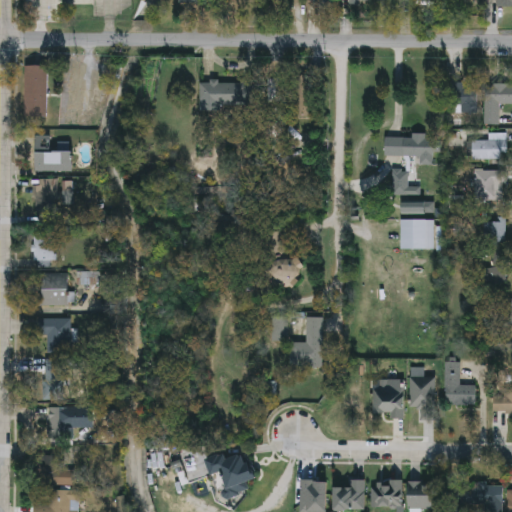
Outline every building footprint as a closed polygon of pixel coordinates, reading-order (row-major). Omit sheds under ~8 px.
[(511,0),(511,8),(497,8),(497,1),(485,1),(485,0),(511,0)] [(48,67),(48,118),(25,118),(25,67),(48,67)] [(201,102),(201,84),(231,84),(231,102),(201,102)] [(484,85),(511,85),(511,105),(500,105),(500,127),(484,126),(484,85)] [(450,90),(472,90),(472,116),(450,116),(450,90)] [(387,136),(434,138),(433,166),(420,165),(420,158),(386,157),(387,136)] [(473,161),(473,142),(489,142),(489,136),(507,136),(507,161),(473,161)] [(37,151),(37,138),(50,138),(50,151),(37,151)] [(73,153),(73,173),(36,173),(36,153),(73,153)] [(420,188),(420,197),(392,197),(392,171),(409,171),(409,188),(420,188)] [(499,202),(475,202),(475,172),(505,172),(505,186),(499,186),(499,202)] [(57,181),(57,216),(34,216),(34,181),(57,181)] [(403,217),(403,203),(426,203),(426,217),(403,217)] [(507,244),(489,244),(489,219),(507,219),(507,244)] [(401,251),(401,222),(426,222),(426,251),(401,251)] [(55,234),(55,267),(33,267),(33,234),(55,234)] [(494,267),(493,252),(506,251),(507,266),(494,267)] [(300,273),(284,291),(268,277),(283,259),(300,273)] [(69,293),(74,293),(74,307),(41,307),(41,275),(69,275),(69,293)] [(273,342),(273,318),(288,318),(288,342),(273,342)] [(44,320),(70,320),(70,354),(44,354),(44,320)] [(324,368),(302,368),(302,334),(324,334),(324,368)] [(445,363),(461,363),(461,408),(445,408),(445,363)] [(43,401),(43,365),(63,365),(63,401),(43,401)] [(436,377),(436,421),(421,421),(421,409),(412,409),(412,377),(436,377)] [(390,419),(390,413),(373,413),(373,389),(405,389),(405,419),(390,419)] [(92,409),(91,430),(72,429),(72,440),(49,439),(49,409),(92,409)] [(206,458),(223,450),(228,461),(244,454),(255,480),(230,491),(222,472),(214,476),(206,458)] [(37,486),(37,456),(59,456),(59,470),(75,470),(75,486),(37,486)] [(366,511),(335,511),(335,489),(353,489),(353,481),(366,481),(366,511)] [(403,509),(373,509),(373,482),(403,482),(403,509)] [(434,483),(434,511),(409,511),(409,483),(434,483)] [(79,492),(79,511),(35,511),(36,491),(79,492)] [(502,511),(485,511),(485,491),(502,491),(502,511)] [(449,511),(449,493),(472,493),(472,511),(449,511)]
